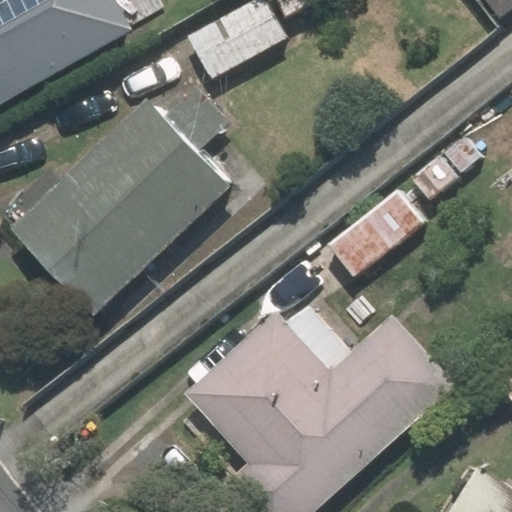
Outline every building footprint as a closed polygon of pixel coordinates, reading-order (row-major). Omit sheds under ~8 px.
[(147,0),(0,0),(0,106),(100,49),(157,16),(147,0)] [(290,45),(268,0),(264,0),(194,35),(217,81),(290,45)] [(326,0),(276,0),(289,25),(329,5),(326,0)] [(511,0),(485,0),(510,27),(511,24),(511,0)] [(206,88),(170,123),(150,102),(17,231),(103,319),(236,190),(199,152),(234,117),(206,88)] [(489,157),(468,133),(415,180),(436,203),(489,157)] [(428,219),(401,188),(337,244),(365,275),(428,219)] [(294,327),(283,315),(191,396),(254,469),(229,491),(247,511),(323,511),(465,387),(403,316),(354,358),(313,311),(294,327)] [(511,511),(511,487),(480,469),(454,511),(511,511)]
